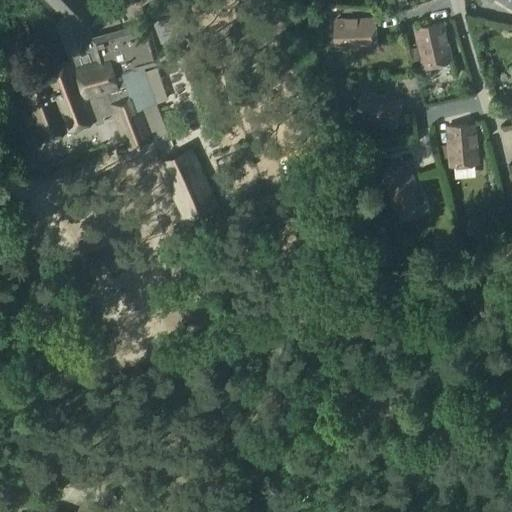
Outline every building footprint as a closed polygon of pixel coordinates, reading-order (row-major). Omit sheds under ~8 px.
[(69,62),(17,83),(41,143),(94,122),(95,126),(97,127),(104,124),(105,122),(103,118),(113,114),(126,146),(128,150),(152,140),(151,137),(140,109),(152,96),(142,67),(157,62),(146,24),(91,40),(96,63),(90,65),(86,55),(80,57),(69,29),(71,28),(74,31),(95,10),(85,0),(42,0),(62,19),(55,27),(69,62)] [(174,4),(149,14),(152,20),(159,37),(161,43),(186,33),(184,28),(174,4)] [(375,20),(335,21),(336,49),(375,48),(375,20)] [(442,23),(415,29),(424,68),(451,62),(442,23)] [(192,50),(189,55),(191,60),(197,61),(200,57),(198,51),(192,50)] [(449,91),(464,90),(463,65),(434,67),(435,84),(449,83),(449,91)] [(334,84),(323,88),(327,99),(337,96),(334,84)] [(363,91),(355,118),(393,129),(401,103),(363,91)] [(474,125),(447,127),(451,167),(478,164),(474,125)] [(183,152),(162,161),(186,214),(194,215),(208,208),(213,201),(189,149),(183,152)] [(408,166),(382,175),(395,213),(421,205),(408,166)]
